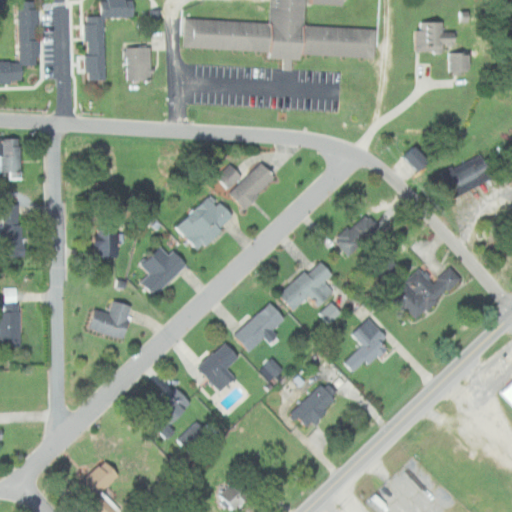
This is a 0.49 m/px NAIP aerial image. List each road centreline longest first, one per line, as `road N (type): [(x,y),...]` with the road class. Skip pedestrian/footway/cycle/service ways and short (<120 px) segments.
road 1 (residential): [(18,479),(353,155)]
road 2 (residential): [(353,155),(290,137),(0,119)]
road 3 (residential): [(62,438),(54,122)]
road 4 (primary): [(305,511),(511,321)]
road 5 (residential): [(511,309),(401,188),(353,155)]
